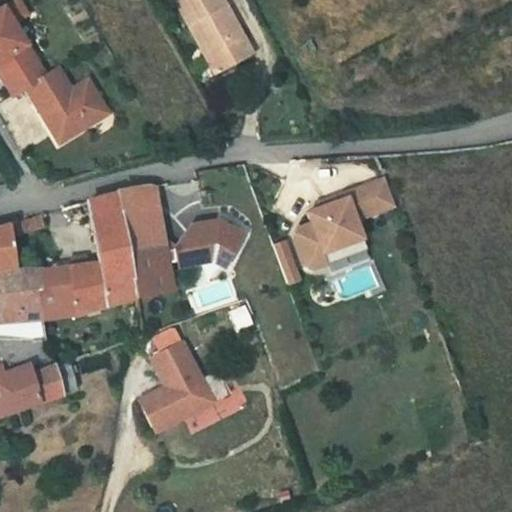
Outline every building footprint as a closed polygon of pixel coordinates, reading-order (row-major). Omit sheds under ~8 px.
[(46,63),(9,0),(0,0),(0,60),(13,82),(26,75),(46,63)] [(165,0),(207,65),(243,42),(216,0),(165,0)] [(46,63),(26,75),(43,104),(58,129),(106,102),(87,69),(73,77),(60,54),(46,63)] [(385,206),(375,179),(335,194),(336,199),(309,210),(298,214),(302,224),(287,229),(283,238),(293,266),(303,270),(318,264),(314,253),(352,239),(346,221),(385,206)] [(109,191),(115,239),(148,233),(152,232),(144,184),(109,191)] [(125,298),(115,239),(109,191),(95,194),(90,195),(98,257),(52,265),(40,267),(43,292),(28,295),(32,316),(125,298)] [(335,194),(307,205),(309,210),(336,199),(335,194)] [(10,233),(45,221),(44,210),(8,220),(10,233)] [(0,223),(0,269),(15,269),(10,233),(8,220),(0,223)] [(151,252),(148,233),(115,239),(125,298),(161,291),(156,265),(203,255),(217,265),(232,235),(209,223),(180,227),(164,250),(151,252)] [(43,292),(40,267),(15,269),(0,269),(0,338),(35,335),(32,316),(28,295),(43,292)] [(0,405),(63,381),(57,352),(39,357),(35,335),(0,338),(0,405)] [(171,339),(139,354),(150,377),(154,375),(157,382),(126,396),(140,428),(199,401),(171,339)]
